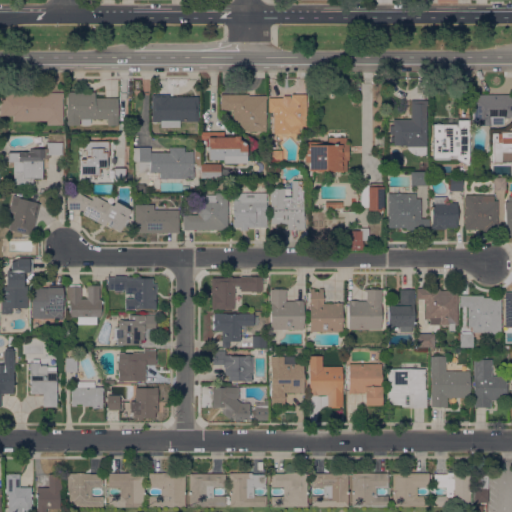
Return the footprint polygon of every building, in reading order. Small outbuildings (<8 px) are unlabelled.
[(62,124),(46,124),(46,121),(12,120),(12,115),(0,115),(0,91),(63,92),(62,124)] [(95,92),(95,97),(117,97),(117,125),(107,125),(107,118),(90,118),(90,124),(86,125),(81,124),(81,119),(79,119),(79,125),(67,125),(67,92),(95,92)] [(473,93),(511,93),(511,116),(509,118),(503,118),(503,124),(473,125),(473,93)] [(198,96),(198,102),(197,102),(197,121),(179,121),(179,127),(160,127),(160,121),(152,121),(152,100),(151,100),(151,94),(169,94),(169,96),(198,96)] [(265,131),(248,131),(248,130),(242,130),(237,125),(232,125),(232,109),(220,109),(220,94),(248,94),(248,95),(266,95),(267,98),(265,98),(265,131)] [(291,98),(291,94),(306,94),(305,128),(298,128),(298,133),(273,133),(273,111),(268,111),(268,97),(291,98)] [(410,100),(426,100),(426,146),(407,146),(407,145),(392,145),(392,119),(411,119),(410,100)] [(442,124),(442,119),(455,119),(455,114),(469,114),(469,163),(468,165),(467,165),(456,159),(456,162),(428,163),(428,156),(432,156),(432,124),(442,124)] [(223,131),(223,136),(233,136),(233,135),(239,135),(239,139),(246,143),(246,163),(223,163),(223,159),(208,159),(208,139),(200,139),(200,131),(223,131)] [(511,162),(493,162),(493,142),(491,142),(491,132),(501,133),(501,131),(511,131),(511,162)] [(345,143),(348,143),(348,159),(346,159),(346,171),(328,171),(328,170),(321,170),(321,171),(315,171),(315,170),(308,170),(308,162),(304,162),(304,156),(303,156),(302,149),(305,149),(305,141),(327,140),(327,137),(345,137),(345,143)] [(29,151),(29,148),(46,148),(46,139),(62,139),(62,154),(48,154),(48,156),(41,156),(42,177),(33,178),(33,184),(22,184),(22,183),(13,183),(13,169),(22,169),(22,161),(18,161),(18,163),(14,163),(14,161),(8,161),(8,151),(29,151)] [(80,158),(85,158),(85,149),(82,149),(82,140),(108,140),(108,156),(106,156),(106,168),(99,168),(99,174),(80,175),(80,158)] [(159,172),(138,171),(138,160),(132,160),(132,147),(138,147),(138,146),(150,146),(150,151),(169,151),(169,146),(184,146),(184,151),(192,151),(192,171),(193,171),(193,178),(159,177),(159,172)] [(281,163),(268,163),(267,150),(281,150),(281,163)] [(219,163),(219,168),(229,168),(229,177),(200,177),(200,163),(219,163)] [(125,166),(126,181),(112,181),(112,166),(125,166)] [(427,171),(428,184),(410,185),(410,171),(427,171)] [(462,190),(449,190),(449,177),(462,177),(462,190)] [(493,189),(493,177),(504,177),(505,189),(493,189)] [(270,201),(269,201),(269,188),(284,187),(284,196),(291,196),(290,196),(289,186),(291,186),(291,180),(302,179),(303,215),(304,215),(305,229),(287,229),(287,223),(270,223),(270,201)] [(133,192),(133,183),(144,183),(144,185),(145,185),(146,187),(145,187),(145,192),(133,192)] [(381,183),(381,186),(382,186),(383,209),(380,209),(380,210),(377,210),(377,209),(367,209),(367,207),(359,207),(359,184),(368,184),(368,183),(381,183)] [(83,210),(79,209),(67,209),(66,192),(81,191),(81,194),(91,200),(93,196),(96,196),(112,205),(114,201),(130,210),(126,217),(131,220),(127,226),(123,224),(118,233),(82,213),(83,210)] [(227,229),(182,229),(182,214),(197,214),(197,199),(204,199),(204,194),(215,194),(215,192),(226,192),(227,229)] [(265,192),(266,226),(246,226),(246,229),(239,229),(239,226),(232,227),(232,193),(265,192)] [(405,192),(405,193),(415,193),(415,198),(420,198),(420,218),(428,218),(428,229),(405,229),(405,227),(387,227),(387,192),(405,192)] [(483,194),(483,195),(493,195),(493,200),(497,200),(497,229),(464,229),(464,194),(483,194)] [(40,202),(31,235),(9,229),(9,228),(8,228),(10,220),(11,221),(12,220),(6,219),(8,214),(13,215),(14,211),(8,210),(12,195),(40,202)] [(445,196),(445,202),(456,202),(456,227),(445,227),(445,229),(430,229),(430,202),(433,202),(433,196),(445,196)] [(511,196),(503,196),(503,234),(511,234),(511,196)] [(178,209),(178,232),(134,232),(134,204),(153,204),(153,209),(178,209)] [(362,249),(347,249),(347,230),(359,229),(359,227),(368,227),(369,240),(362,240),(362,241),(362,249)] [(11,313),(7,313),(7,315),(1,315),(0,270),(4,270),(4,271),(10,271),(10,259),(16,259),(16,258),(31,257),(34,265),(31,275),(26,275),(27,311),(11,311),(11,313)] [(125,275),(125,276),(134,276),(134,277),(152,277),(152,283),(156,283),(156,295),(155,295),(155,309),(151,309),(151,307),(134,307),(134,308),(124,308),(124,297),(132,298),(132,293),(124,293),(124,289),(122,289),(122,291),(114,291),(114,289),(107,289),(107,276),(113,276),(113,275),(125,275)] [(234,309),(211,309),(211,277),(226,277),(226,276),(232,276),(232,277),(240,277),(240,276),(262,276),(262,291),(240,291),(240,286),(234,286),(234,309)] [(99,284),(99,298),(100,298),(100,300),(102,300),(102,302),(100,302),(100,316),(96,316),(96,324),(77,324),(77,316),(69,316),(69,297),(67,297),(67,285),(69,285),(69,284),(79,284),(79,285),(81,285),(81,298),(86,298),(86,284),(99,284)] [(31,286),(40,286),(40,287),(62,286),(63,319),(53,319),(53,317),(32,317),(31,286)] [(457,324),(453,324),(454,330),(447,330),(447,324),(429,324),(429,319),(424,319),(424,298),(416,298),(416,288),(439,287),(439,290),(457,290),(457,324)] [(341,331),(309,331),(309,288),(322,288),(322,303),(332,303),(332,302),(341,302),(341,331)] [(398,326),(388,327),(387,302),(399,302),(399,289),(413,288),(414,305),(413,305),(413,326),(411,326),(411,331),(399,331),(398,326)] [(303,329),(270,329),(270,303),(270,289),(287,289),(287,291),(285,291),(285,301),(294,301),(294,300),(303,300),(303,329)] [(348,329),(348,300),(357,300),(365,300),(365,291),(364,291),(364,289),(381,289),(381,302),(380,302),(380,329),(348,329)] [(511,291),(503,291),(502,327),(511,327),(511,291)] [(500,332),(497,332),(497,333),(492,333),(492,331),(483,331),(483,338),(472,338),(473,346),(459,346),(459,333),(472,333),(472,332),(471,332),(471,326),(467,326),(467,306),(459,306),(459,295),(482,295),(482,297),(500,297),(500,332)] [(240,340),(229,340),(229,347),(222,347),(221,330),(213,330),(213,323),(211,323),(211,320),(213,320),(213,313),(253,312),(253,325),(239,325),(240,340)] [(116,344),(116,338),(113,338),(113,327),(118,327),(118,319),(128,319),(128,314),(155,314),(155,328),(143,328),(143,339),(139,339),(139,344),(116,344)] [(433,333),(434,346),(416,346),(416,333),(433,333)] [(265,335),(265,346),(252,347),(251,335),(265,335)] [(145,380),(117,381),(116,353),(132,353),(132,352),(143,352),(143,350),(154,349),(155,364),(144,364),(145,380)] [(0,363),(3,363),(3,350),(13,350),(13,393),(0,393),(0,363)] [(253,374),(251,374),(251,381),(245,381),(245,380),(228,380),(228,375),(224,375),(224,364),(212,364),(213,350),(224,350),(224,355),(249,355),(249,356),(253,356),(253,374)] [(303,393),(294,393),(294,392),(284,392),(284,407),(279,407),(279,403),(275,403),(275,407),(271,407),(271,365),(270,365),(270,356),(294,356),(294,363),(303,363),(303,393)] [(469,370),(469,397),(446,397),(446,406),(430,406),(430,356),(445,356),(445,370),(469,370)] [(76,357),(76,371),(65,371),(65,357),(76,357)] [(42,406),(42,393),(29,393),(29,372),(29,362),(32,362),(32,359),(39,358),(39,362),(40,362),(40,364),(46,364),(46,366),(56,366),(56,406),(42,406)] [(491,376),(506,375),(506,400),(490,400),(490,406),(474,406),(473,359),(491,359),(491,376)] [(380,363),(381,405),(364,405),(364,392),(358,392),(358,393),(348,393),(348,363),(380,363)] [(341,366),(341,392),(342,392),(342,406),(339,406),(339,407),(330,407),(330,406),(325,406),(325,404),(326,404),(326,394),(319,394),(319,395),(309,395),(309,366),(341,366)] [(424,368),(424,389),(426,389),(426,407),(401,407),(401,404),(387,404),(387,368),(424,368)] [(77,386),(77,381),(94,381),(94,386),(102,386),(102,408),(91,408),(91,405),(81,405),(81,403),(76,403),(76,405),(71,405),(71,386),(77,386)] [(239,398),(235,398),(241,402),(249,402),(248,420),(234,419),(230,416),(228,418),(220,411),(222,409),(219,406),(212,407),(211,387),(222,387),(222,384),(238,383),(238,387),(244,386),(244,396),(239,396),(239,398)] [(153,387),(153,386),(157,386),(157,400),(158,400),(158,412),(154,412),(154,417),(142,417),(142,419),(137,419),(137,418),(132,418),(132,411),(129,411),(129,401),(135,400),(135,387),(153,387)] [(119,409),(107,409),(107,407),(104,407),(104,396),(107,396),(107,395),(119,395),(119,409)] [(267,419),(254,419),(254,402),(263,402),(263,399),(267,399),(267,404),(267,419)] [(271,496),(283,496),(283,486),(271,486),(271,473),(284,473),(284,472),(288,472),(307,471),(307,506),(271,506),(271,496)] [(474,502),(473,471),(487,471),(487,502),(474,502)] [(144,472),(144,506),(108,506),(107,495),(120,495),(119,487),(108,487),(108,473),(144,472)] [(148,506),(148,495),(160,495),(160,487),(148,487),(148,472),(184,472),(184,504),(185,504),(185,506),(148,506)] [(229,502),(230,502),(230,472),(252,472),(252,474),(265,474),(265,487),(253,487),(253,495),(266,495),(266,506),(229,506),(229,502)] [(351,472),(389,472),(389,487),(376,487),(376,495),(387,495),(387,506),(351,506),(351,472)] [(392,506),(392,472),(428,472),(428,486),(416,486),(416,495),(428,495),(428,506),(392,506)] [(445,495),(445,486),(433,487),(433,474),(447,474),(447,472),(469,472),(470,505),(433,506),(433,495),(445,495)] [(19,487),(31,487),(31,499),(32,499),(32,503),(31,503),(31,511),(7,511),(7,504),(6,501),(7,501),(7,494),(5,494),(5,492),(4,492),(4,488),(5,488),(5,473),(19,473),(19,487)] [(37,511),(36,504),(35,504),(35,499),(36,499),(36,487),(48,486),(48,473),(62,473),(62,494),(59,494),(59,511),(37,511)] [(90,473),(103,473),(103,487),(91,487),(91,496),(102,496),(102,506),(67,506),(67,473),(90,473)] [(189,506),(189,473),(225,473),(225,486),(213,486),(213,495),(225,496),(225,506),(189,506)] [(347,506),(311,506),(311,495),(323,495),(323,486),(311,486),(311,473),(347,473),(347,506)]
